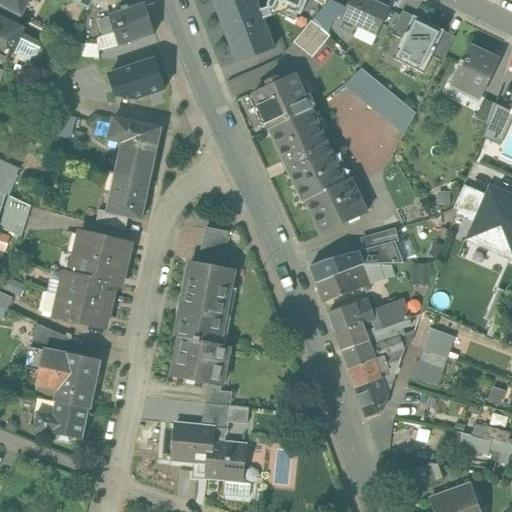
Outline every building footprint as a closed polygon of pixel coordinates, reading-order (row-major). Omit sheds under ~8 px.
[(0,0),(0,4),(22,15),(29,1),(31,2),(32,0),(0,0)] [(92,0),(71,0),(88,9),(91,3),(92,0)] [(107,0),(92,0),(91,3),(109,10),(107,0)] [(213,0),(237,62),(275,48),(256,0),(213,0)] [(320,0),(310,0),(304,11),(313,19),(327,3),(320,0)] [(329,0),(327,3),(313,19),(328,34),(342,6),(330,0),(329,0)] [(390,10),(370,0),(350,0),(341,18),(377,35),(390,10)] [(22,15),(0,4),(0,17),(17,26),(22,16),(22,15)] [(145,5),(109,16),(115,33),(119,46),(155,34),(145,5)] [(28,20),(22,16),(17,26),(24,29),(28,20)] [(109,16),(99,19),(104,37),(115,33),(109,16)] [(442,30),(414,16),(392,59),(423,74),(442,36),(442,30)] [(0,17),(0,57),(7,62),(12,53),(15,54),(20,52),(32,58),(32,57),(37,56),(41,47),(40,41),(22,32),(24,29),(0,17)] [(312,21),(294,42),(312,58),(330,36),(312,21)] [(100,45),(76,43),(70,56),(100,58),(100,45)] [(484,54),(469,47),(463,61),(461,60),(459,64),(461,65),(452,84),(453,85),(454,82),(481,95),(480,97),(481,98),(499,61),(497,61),(484,55),(484,54)] [(117,101),(172,88),(164,56),(109,69),(117,101)] [(399,99),(362,68),(345,85),(383,117),(399,99)] [(295,75),(280,82),(278,78),(267,83),(269,87),(254,94),(270,129),(311,110),(295,75)] [(399,99),(383,117),(404,135),(416,113),(399,99)] [(495,103),(485,99),(475,118),(488,124),(495,103)] [(495,103),(488,124),(498,129),(507,109),(495,103)] [(344,181),(311,110),(270,129),(303,201),(350,179),(350,178),(344,181)] [(64,114),(57,135),(70,139),(77,118),(64,114)] [(133,123),(113,119),(109,140),(123,143),(122,146),(128,147),(133,123)] [(128,147),(123,174),(150,180),(161,129),(133,123),(128,147)] [(18,176),(0,167),(0,191),(6,195),(9,196),(18,176)] [(123,174),(119,174),(115,193),(111,193),(107,212),(107,213),(123,217),(143,221),(151,180),(123,174)] [(350,179),(303,201),(304,202),(306,200),(322,234),(366,214),(350,179)] [(511,196),(491,188),(468,239),(511,258),(511,196)] [(31,207),(9,196),(0,226),(0,227),(22,236),(31,207)] [(123,217),(107,213),(107,212),(99,210),(96,223),(121,229),(123,217)] [(229,233),(207,229),(200,264),(221,268),(229,233)] [(131,244),(80,233),(75,254),(126,266),(131,244)] [(355,246),(309,264),(316,283),(363,265),(360,259),(364,257),(363,253),(359,255),(355,246)] [(126,266),(75,254),(70,275),(115,285),(121,287),(126,266)] [(200,264),(192,262),(177,336),(181,337),(219,345),(234,271),(221,268),(200,264)] [(363,265),(316,283),(324,302),(370,284),(363,265)] [(70,275),(52,271),(47,292),(110,306),(115,285),(70,275)] [(13,298),(0,291),(0,307),(7,310),(13,298)] [(110,306),(47,292),(42,312),(55,314),(54,316),(105,328),(110,306)] [(402,301),(372,312),(368,301),(356,306),(362,323),(363,324),(372,321),(375,329),(376,331),(409,319),(402,301)] [(355,304),(328,314),(335,333),(362,323),(356,306),(355,304)] [(409,319),(376,331),(375,329),(365,332),(368,341),(369,343),(376,340),(378,345),(398,337),(396,331),(411,325),(409,319)] [(362,323),(335,333),(342,351),(368,341),(365,332),(363,324),(362,323)] [(70,338),(36,324),(31,348),(44,351),(44,350),(66,355),(67,354),(70,338)] [(454,337),(432,329),(424,349),(447,357),(454,337)] [(378,345),(371,347),(375,359),(383,356),(397,351),(405,348),(401,336),(398,337),(378,345)] [(219,345),(181,337),(172,376),(222,387),(230,348),(219,345)] [(368,341),(342,351),(349,369),(375,359),(371,347),(369,343),(368,341)] [(100,361),(67,354),(66,355),(44,350),(44,351),(37,386),(59,390),(56,402),(89,409),(90,409),(100,361)] [(397,351),(383,356),(389,375),(396,372),(400,361),(397,351)] [(375,359),(349,369),(355,387),(382,377),(375,359)] [(355,387),(366,417),(383,411),(382,410),(388,395),(382,377),(355,387)] [(232,392),(209,390),(206,403),(231,406),(232,392)] [(56,402),(41,399),(38,412),(54,415),(56,402)] [(89,409),(56,402),(54,415),(50,433),(58,434),(57,440),(71,443),(72,437),(83,439),(89,409)] [(229,422),(231,406),(206,403),(202,425),(214,426),(214,428),(228,429),(229,422)] [(256,408),(231,406),(229,422),(255,424),(256,408)] [(38,412),(34,430),(50,433),(54,415),(38,412)] [(208,465),(213,440),(214,428),(214,426),(202,425),(176,422),(172,461),(208,465)] [(507,434),(487,429),(484,439),(503,443),(507,434)] [(511,434),(507,434),(503,443),(511,445),(511,434)] [(213,440),(208,465),(207,479),(227,481),(226,495),(249,497),(251,483),(242,482),(246,443),(213,440)] [(429,463),(414,469),(421,487),(443,479),(437,464),(429,463)] [(479,511),(469,483),(431,498),(435,511),(479,511)]
